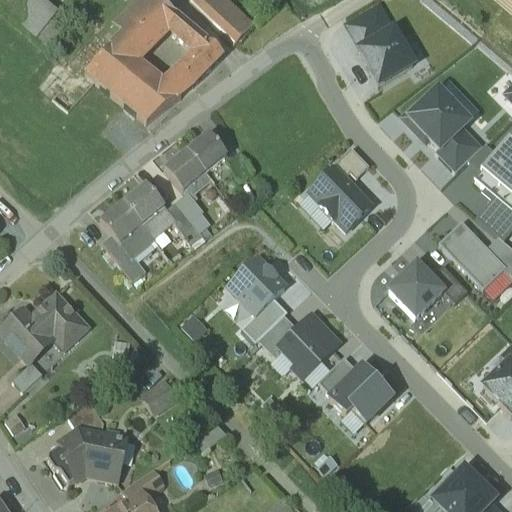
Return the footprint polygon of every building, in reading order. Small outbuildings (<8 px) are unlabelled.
[(0,0),(0,21),(48,62),(61,47),(48,35),(56,26),(24,0),(0,0)] [(250,41),(208,0),(200,0),(192,9),(237,54),(250,41)] [(145,6),(110,41),(120,50),(83,88),(107,107),(134,74),(136,76),(168,44),(178,35),(145,6)] [(357,66),(389,48),(376,24),(344,43),(357,66)] [(193,70),(176,87),(191,101),(221,73),(199,53),(178,35),(168,44),(193,70)] [(410,83),(389,48),(357,66),(355,68),(375,103),(410,83)] [(136,76),(134,74),(107,107),(146,138),(178,111),(164,99),(136,76)] [(191,101),(176,87),(164,99),(178,111),(191,101)] [(511,98),(501,110),(511,120),(511,98)] [(417,150),(434,168),(435,168),(458,146),(464,140),(434,109),(416,126),(413,123),(399,136),(415,153),(417,150)] [(432,170),(452,191),(478,166),(458,146),(435,168),(434,168),(432,170)] [(223,172),(205,150),(183,168),(201,190),(223,172)] [(499,222),(510,232),(511,233),(511,164),(504,158),(492,172),(477,190),(470,198),(490,214),(487,219),(498,224),(499,222)] [(465,180),(477,190),(492,172),(482,163),(465,180)] [(331,187),(341,197),(347,191),(352,197),(365,185),(348,167),(327,187),(329,189),(331,187)] [(201,190),(183,168),(161,186),(179,208),(182,206),(185,210),(187,212),(206,196),(201,190)] [(237,198),(249,191),(236,170),(224,178),(237,198)] [(341,197),(331,187),(329,189),(306,212),(318,223),(316,225),(329,239),(331,238),(343,250),(368,225),(341,197)] [(142,201),(120,219),(139,242),(150,255),(170,239),(161,229),(164,227),(142,201)] [(187,212),(185,210),(173,219),(188,237),(200,228),(187,212)] [(120,219),(98,238),(109,252),(116,261),(119,258),(139,242),(120,219)] [(188,237),(173,219),(164,227),(161,229),(170,239),(176,247),(188,237)] [(500,260),(511,245),(511,233),(510,232),(499,222),(498,224),(487,219),(472,237),(495,257),(500,260)] [(198,250),(188,237),(176,247),(187,259),(198,250)] [(483,268),(457,242),(435,263),(479,308),(501,287),(483,268)] [(142,287),(119,258),(116,261),(109,252),(99,261),(129,298),(142,287)] [(495,257),(483,268),(501,287),(508,292),(511,288),(511,270),(500,260),(495,257)] [(281,305),(253,277),(224,305),(252,333),(281,305)] [(384,311),(410,338),(439,310),(427,298),(412,283),(384,311)] [(440,286),(427,298),(439,310),(451,323),(464,311),(440,286)] [(43,321),(29,334),(22,326),(0,345),(0,346),(24,374),(49,351),(62,364),(86,343),(53,307),(40,319),(43,321)] [(300,398),(336,363),(306,333),(293,346),(275,363),(280,369),(292,382),(289,386),(300,398)] [(293,346),(281,334),(255,359),(272,377),(280,369),(275,363),(293,346)] [(504,382),(511,390),(511,367),(509,364),(497,376),(504,383),(504,382)] [(138,371),(123,370),(122,387),(137,388),(138,371)] [(28,377),(9,395),(20,407),(39,389),(28,377)] [(315,401),(328,415),(354,391),(341,377),(315,401)] [(504,383),(479,407),(507,436),(511,431),(511,390),(504,382),(504,383)] [(388,417),(359,386),(354,391),(328,415),(326,418),(342,435),(348,429),(361,443),(388,417)] [(164,393),(139,408),(152,429),(176,415),(164,393)] [(102,436),(86,413),(63,427),(74,444),(99,450),(102,436)] [(99,450),(74,444),(74,447),(77,448),(76,452),(48,471),(66,497),(80,488),(111,495),(120,455),(99,450)] [(151,485),(120,505),(124,511),(133,511),(139,508),(141,511),(160,500),(151,485)] [(482,511),(460,491),(439,511),(482,511)]
